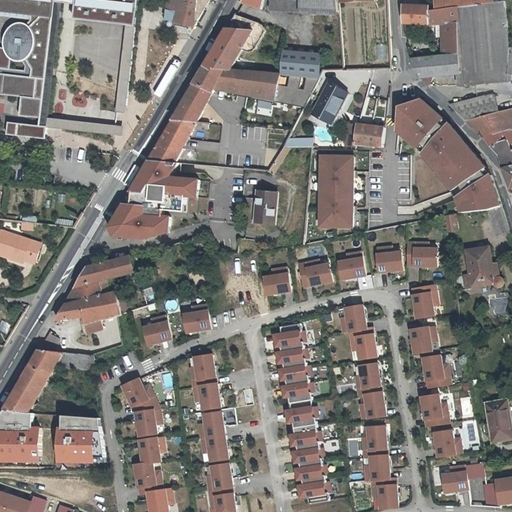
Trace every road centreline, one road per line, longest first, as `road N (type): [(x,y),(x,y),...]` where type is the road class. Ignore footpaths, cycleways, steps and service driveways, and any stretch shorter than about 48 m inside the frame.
road 1 (residential): [(251,325),(325,303),(385,298),(422,511)]
road 2 (residential): [(122,511),(106,391),(251,325)]
road 3 (unclassified): [(395,0),(404,74),(491,162),(511,214)]
road 4 (secondary): [(118,186),(0,381)]
road 5 (secondary): [(229,0),(118,186)]
road 6 (residential): [(282,511),(251,325)]
road 7 (residential): [(0,160),(81,170),(118,186)]
